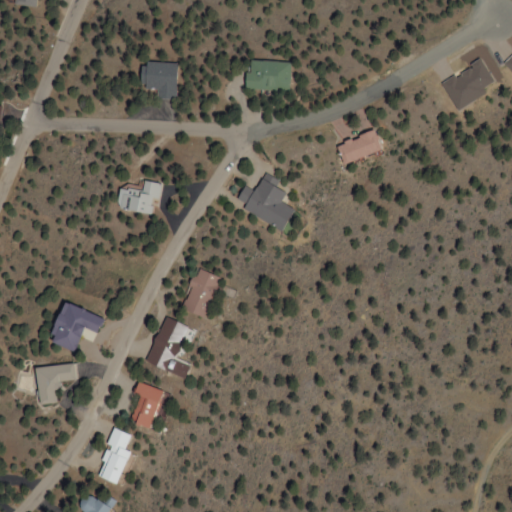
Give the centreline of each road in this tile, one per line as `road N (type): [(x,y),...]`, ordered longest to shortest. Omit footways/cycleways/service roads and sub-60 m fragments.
road 1 (residential): [(28,124),(246,130),(335,113),(492,18)]
road 2 (residential): [(246,130),(75,449),(16,511)]
road 3 (residential): [(80,0),(0,193)]
